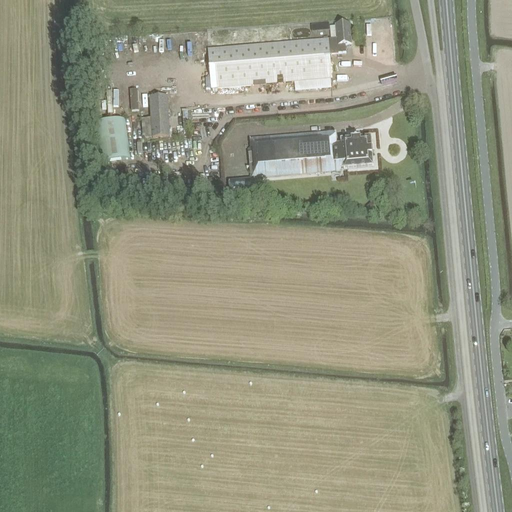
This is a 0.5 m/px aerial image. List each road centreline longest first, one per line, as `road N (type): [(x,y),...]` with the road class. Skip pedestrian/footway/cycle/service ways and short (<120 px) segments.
road 1 (unclassified): [(414,0),(435,107),(476,511)]
road 2 (primary): [(497,511),(445,0)]
road 3 (unclassified): [(511,465),(494,351),(471,0)]
